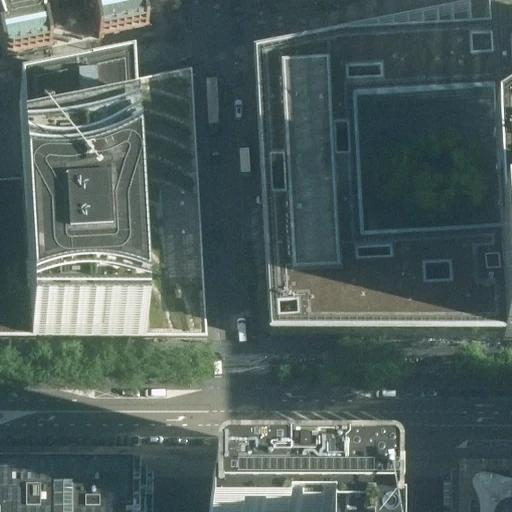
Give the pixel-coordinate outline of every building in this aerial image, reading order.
[(0,0),(0,26),(3,34),(0,34),(0,48),(2,59),(52,49),(47,26),(44,26),(43,9),(96,6),(96,16),(93,17),(98,40),(103,39),(148,30),(143,7),(138,7),(139,0),(0,0)] [(299,0),(249,0),(250,10),(299,0)] [(503,362),(511,361),(511,9),(484,15),(486,42),(467,43),(468,48),(403,52),(403,48),(355,54),(353,63),(341,60),(342,49),(255,66),(273,348),(503,348),(503,362)] [(200,229),(198,203),(191,74),(130,86),(18,109),(21,160),(21,168),(22,184),(0,185),(0,341),(30,342),(141,342),(206,343),(205,320),(202,278),(200,229)] [(0,511),(151,511),(152,478),(76,478),(44,478),(0,477),(0,511)] [(212,483),(212,491),(212,501),(212,509),(211,511),(391,511),(392,479),(224,478),(217,478),(212,478),(212,483)] [(511,511),(511,479),(508,479),(452,479),(451,511),(511,511)]
